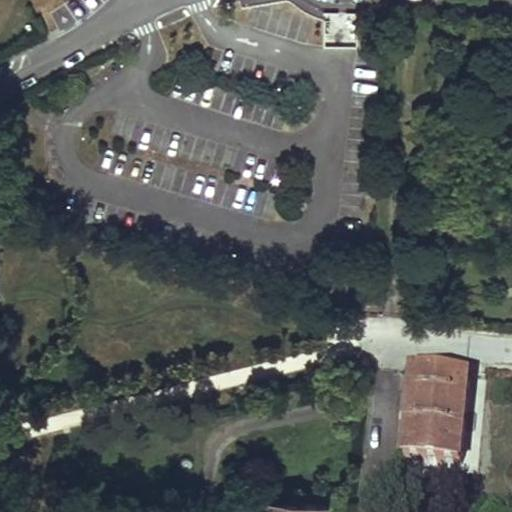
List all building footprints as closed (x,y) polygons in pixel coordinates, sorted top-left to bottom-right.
[(324,9),(323,43),(356,44),(358,11),(324,9)] [(174,52),(197,41),(185,16),(162,28),(174,52)] [(466,68),(477,69),(479,49),(468,48),(466,68)] [(475,87),(477,69),(466,68),(464,86),(475,87)] [(511,74),(500,74),(496,107),(511,108),(511,74)] [(458,145),(469,146),(470,127),(459,126),(458,145)] [(458,145),(456,164),(467,165),(469,146),(458,145)] [(465,185),(467,165),(456,164),(454,184),(465,185)] [(453,203),(464,204),(465,185),(454,184),(453,203)] [(461,466),(470,378),(409,372),(401,460),(461,466)] [(325,511),(326,504),(258,498),(256,511),(325,511)]
